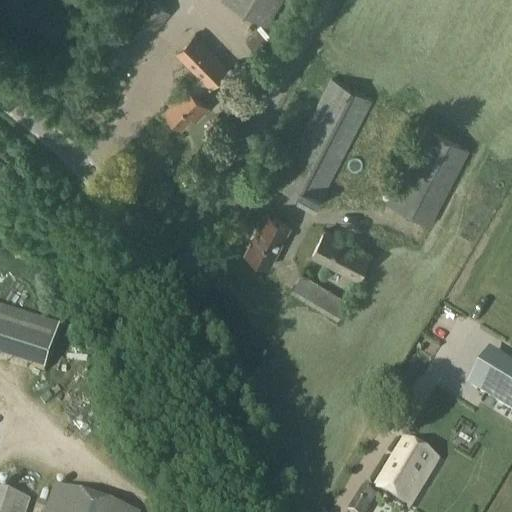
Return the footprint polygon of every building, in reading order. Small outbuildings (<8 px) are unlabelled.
[(155,0),(148,0),(119,32),(138,49),(171,13),(155,0)] [(221,0),(267,26),(281,0),(221,0)] [(259,28),(246,40),(265,59),(277,48),(259,28)] [(189,86),(166,109),(173,115),(171,117),(172,120),(179,127),(182,127),(184,125),(187,129),(209,107),(199,96),(210,85),(212,87),(230,69),(196,35),(178,52),(201,76),(190,87),(189,86)] [(331,78),(276,186),(317,208),(374,101),(331,78)] [(235,85),(223,99),(234,108),(246,94),(235,85)] [(426,127),(387,203),(432,226),(470,150),(426,127)] [(220,139),(210,151),(220,159),(230,147),(220,139)] [(264,159),(255,177),(267,184),(277,166),(264,159)] [(265,214),(245,254),(272,266),(291,227),(265,214)] [(325,230),(311,256),(359,281),(373,254),(325,230)] [(303,273),(291,292),(338,321),(349,301),(303,273)] [(421,388),(439,353),(423,346),(406,380),(421,388)] [(471,387),(511,411),(511,369),(489,356),(471,387)] [(450,376),(461,386),(470,378),(458,367),(450,376)] [(451,447),(460,431),(427,413),(418,428),(451,447)] [(401,442),(373,491),(408,511),(409,511),(438,463),(401,442)] [(172,459),(163,464),(168,472),(177,468),(172,459)] [(486,511),(493,502),(463,483),(444,511),(486,511)] [(127,511),(57,489),(49,511),(127,511)] [(361,490),(347,511),(369,511),(376,499),(361,490)] [(0,492),(0,511),(26,511),(30,503),(0,492)]
